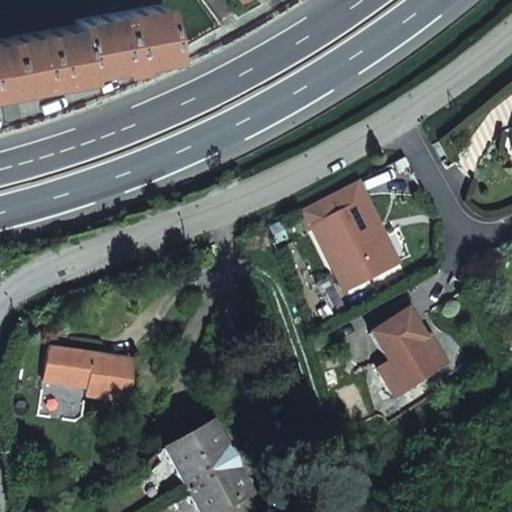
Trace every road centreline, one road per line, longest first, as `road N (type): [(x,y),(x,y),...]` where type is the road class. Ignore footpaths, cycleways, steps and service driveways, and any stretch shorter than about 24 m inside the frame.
road 1 (trunk): [(0,212),(53,201),(219,133),(399,30),(435,0)]
road 2 (trunk): [(363,0),(195,98),(0,169)]
road 3 (residential): [(0,299),(31,279),(213,212)]
road 4 (residential): [(213,212),(396,117)]
road 5 (residential): [(396,117),(511,34)]
road 6 (residential): [(0,103),(121,78)]
